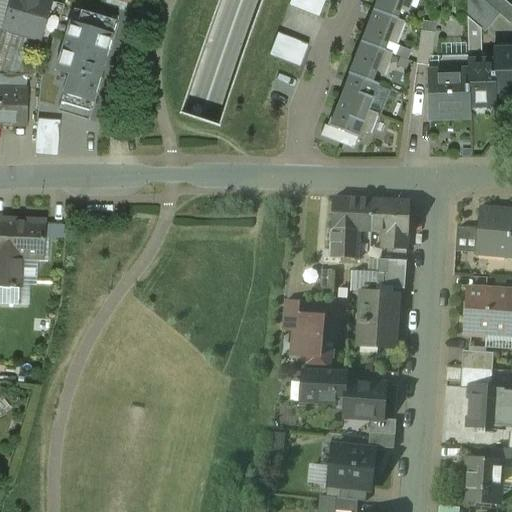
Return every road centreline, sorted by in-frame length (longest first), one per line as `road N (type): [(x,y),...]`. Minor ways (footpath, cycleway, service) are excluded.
road 1 (primary): [(242,0),(138,336),(98,511)]
road 2 (residential): [(437,179),(413,511)]
road 3 (residential): [(0,178),(302,178)]
road 4 (residential): [(302,178),(302,121),(350,0)]
road 5 (residential): [(302,178),(437,179)]
